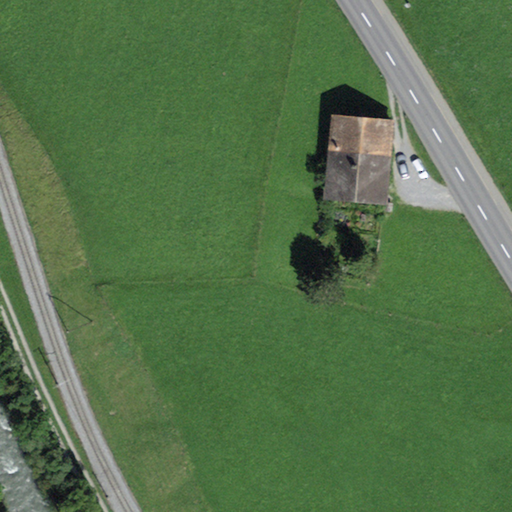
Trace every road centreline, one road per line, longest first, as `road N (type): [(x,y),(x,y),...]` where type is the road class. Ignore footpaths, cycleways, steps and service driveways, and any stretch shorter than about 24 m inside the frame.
road 1 (secondary): [(350,0),(511,257)]
road 2 (track): [(0,312),(93,511)]
